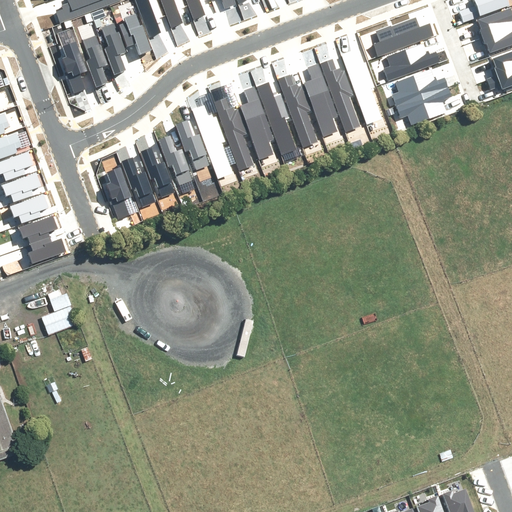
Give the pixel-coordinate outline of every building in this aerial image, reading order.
[(16,0),(0,0),(0,13),(13,47),(32,39),(16,0)] [(55,11),(59,23),(120,1),(119,0),(67,0),(68,2),(61,5),(63,9),(55,11)] [(135,0),(149,37),(164,31),(160,19),(163,18),(156,0),(135,0)] [(161,0),(172,29),(188,23),(183,10),(186,9),(182,0),(161,0)] [(186,0),(194,19),(209,14),(204,1),(206,0),(186,0)] [(212,0),(212,1),(214,0),(221,0),(225,10),(235,6),(233,0),(212,0)] [(475,0),(477,3),(459,10),(463,21),(510,5),(508,0),(475,0)] [(511,12),(511,9),(478,21),(481,29),(480,30),(483,38),(511,26),(511,12)] [(120,25),(127,45),(135,42),(139,53),(149,50),(137,14),(124,19),(126,23),(120,25)] [(373,44),(377,56),(432,36),(428,25),(420,28),(416,17),(376,32),(379,41),(373,44)] [(105,48),(115,76),(128,71),(121,54),(127,52),(116,22),(102,27),(109,47),(105,48)] [(487,44),(490,53),(511,44),(511,26),(483,38),(485,45),(487,44)] [(87,62),(97,89),(110,84),(103,68),(109,65),(98,35),(84,40),(91,60),(87,62)] [(60,58),(73,94),(86,89),(80,73),(86,71),(76,42),(62,47),(65,56),(60,58)] [(382,69),(387,81),(442,61),(438,50),(430,53),(426,42),(385,57),(389,67),(382,69)] [(354,51),(341,56),(368,126),(383,120),(372,90),(375,89),(365,63),(363,64),(361,60),(358,62),(354,51)] [(486,79),(490,91),(501,87),(502,90),(505,89),(506,91),(511,88),(511,53),(493,61),(496,68),(494,68),(497,75),(486,79)] [(332,57),(319,62),(346,132),(361,127),(349,97),(352,96),(342,69),(340,70),(339,67),(336,68),(332,57)] [(304,83),(323,137),(339,132),(334,119),(338,117),(319,64),(308,68),(312,80),(304,83)] [(390,96),(394,108),(449,88),(445,77),(437,80),(433,69),(393,84),(396,93),(390,96)] [(290,74),(277,78),(304,149),(319,143),(308,113),(311,112),(301,86),(299,86),(297,83),(294,84),(290,74)] [(268,81),(255,86),(282,156),(297,150),(286,120),(289,119),(279,93),(277,94),(275,90),(272,92),(268,81)] [(240,105),(259,160),(274,155),(269,141),(273,140),(254,86),(244,90),(248,102),(240,105)] [(449,88),(394,108),(399,120),(405,118),(408,127),(449,113),(445,102),(453,99),(449,88)] [(227,99),(214,103),(241,174),(256,168),(245,138),(248,137),(238,111),(236,112),(234,108),(231,109),(227,99)] [(204,104),(192,109),(218,179),(233,174),(222,144),(225,143),(215,117),(213,117),(212,114),(208,115),(204,104)] [(0,115),(0,134),(6,133),(4,128),(9,127),(5,114),(0,115)] [(185,120),(176,124),(186,151),(189,150),(196,169),(210,164),(199,134),(191,137),(185,120)] [(0,139),(0,158),(17,153),(16,149),(21,147),(16,134),(0,139)] [(169,136),(160,139),(170,166),(173,165),(180,184),(194,179),(183,149),(175,152),(169,136)] [(150,148),(141,152),(151,179),(154,178),(161,197),(175,192),(164,162),(156,165),(150,148)] [(24,168),(34,165),(29,152),(0,162),(0,174),(3,173),(6,181),(26,174),(24,168)] [(131,158),(122,162),(132,189),(135,187),(142,207),(156,202),(145,172),(137,174),(131,158)] [(105,185),(118,220),(132,215),(126,200),(132,198),(121,169),(107,174),(111,183),(105,185)] [(33,190),(41,186),(36,173),(2,186),(6,196),(10,195),(13,202),(34,194),(33,190)] [(40,211),(49,208),(44,194),(9,207),(13,218),(18,216),(21,223),(42,215),(40,211)] [(56,231),(59,230),(54,216),(19,228),(23,238),(27,237),(30,243),(57,234),(56,231)] [(65,251),(61,240),(59,241),(57,234),(30,243),(32,251),(28,252),(31,263),(65,251)] [(47,295),(54,312),(71,306),(66,294),(61,296),(59,290),(47,295)] [(68,307),(41,318),(48,336),(75,325),(68,307)] [(0,460),(20,453),(0,400),(0,460)] [(471,511),(464,490),(453,493),(453,491),(441,495),(447,511),(471,511)] [(417,511),(441,511),(437,496),(425,500),(426,503),(416,506),(417,511)]
